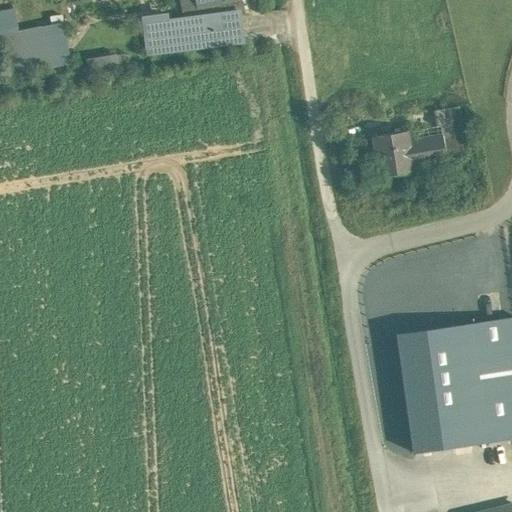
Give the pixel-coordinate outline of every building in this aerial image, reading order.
[(245,14),(242,1),(197,11),(194,0),(179,0),(183,20),(186,20),(187,28),(195,27),(194,22),(211,20),(240,15),(245,14)] [(194,0),(197,11),(242,1),(242,0),(194,0)] [(0,16),(0,52),(5,75),(70,61),(63,22),(18,29),(16,15),(0,16)] [(240,15),(211,20),(209,44),(244,39),(240,15)] [(172,48),(169,22),(144,17),(146,50),(172,48)] [(172,48),(209,44),(211,20),(194,22),(195,27),(187,28),(186,20),(183,20),(169,22),(172,48)] [(440,126),(461,122),(458,106),(433,110),(436,125),(436,126),(440,126)] [(440,126),(441,136),(446,157),(466,154),(461,122),(440,126)] [(441,136),(440,126),(436,126),(436,125),(427,127),(429,138),(441,136)] [(406,130),(372,136),(379,176),(412,170),(411,163),(446,157),(441,136),(429,138),(408,142),(406,130)] [(511,316),(396,332),(412,451),(511,437),(511,316)] [(491,499),(483,501),(485,509),(493,507),(491,499)]
